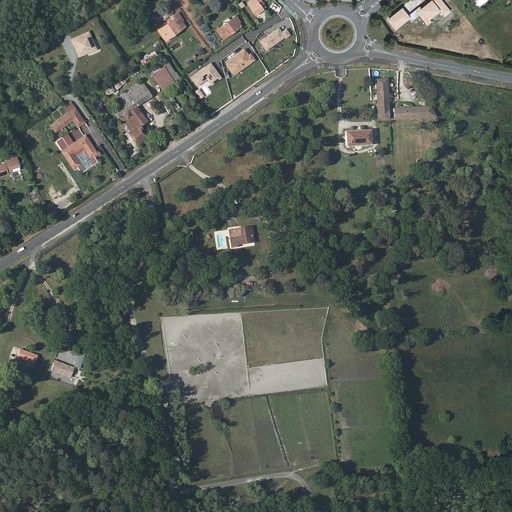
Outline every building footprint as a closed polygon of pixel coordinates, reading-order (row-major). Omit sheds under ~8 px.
[(263,9),(256,0),(251,0),(247,3),(255,15),(263,9)] [(256,0),(263,9),(266,7),(261,0),(256,0)] [(171,17),(172,19),(158,29),(165,40),(185,26),(182,21),(183,20),(177,12),(171,17)] [(224,26),(223,25),(216,29),(223,39),(241,26),(238,22),(237,23),(235,20),(236,19),(237,19),(235,16),(229,20),(231,22),(224,26)] [(278,25),(258,38),(266,51),(291,34),(286,28),(282,31),(278,25)] [(98,47),(91,32),(75,40),(79,46),(80,45),(81,48),(80,49),(83,55),(98,47)] [(246,45),(224,62),(234,75),(256,59),(246,45)] [(154,49),(139,59),(142,65),(158,55),(154,49)] [(211,60),(189,75),(196,86),(207,79),(211,84),(223,77),(211,60)] [(164,65),(165,66),(152,74),(162,90),(175,82),(175,81),(179,78),(169,62),(164,65)] [(386,79),(375,80),(376,99),(388,98),(386,79)] [(139,81),(129,88),(131,92),(142,85),(139,81)] [(115,91),(111,84),(100,90),(104,97),(115,91)] [(142,85),(131,92),(119,100),(121,102),(116,105),(118,109),(116,110),(130,131),(128,132),(133,141),(136,139),(139,143),(149,136),(143,128),(141,130),(138,126),(137,127),(127,112),(137,106),(151,96),(143,84),(142,85)] [(389,120),(388,98),(376,99),(378,121),(389,120)] [(73,101),(72,99),(70,100),(65,104),(69,110),(75,106),(78,111),(75,113),(77,116),(74,117),(78,125),(86,120),(78,110),(76,106),(73,101)] [(75,106),(69,110),(51,122),(56,129),(74,117),(77,116),(75,113),(78,111),(75,106)] [(138,126),(147,120),(137,106),(127,112),(137,127),(138,126)] [(429,107),(394,109),(394,120),(434,117),(429,107)] [(370,130),(345,132),(346,147),(371,145),(370,130)] [(69,144),(63,134),(57,139),(74,165),(79,162),(73,152),(85,145),(91,154),(97,150),(86,134),(69,144)] [(8,162),(5,163),(0,164),(0,176),(13,172),(12,169),(13,167),(19,165),(17,157),(8,160),(8,162)] [(233,229),(234,233),(230,234),(232,247),(238,246),(237,244),(253,242),(251,229),(241,230),(240,228),(233,229)] [(33,367),(38,355),(20,349),(16,361),(19,362),(20,358),(30,362),(29,365),(33,367)] [(0,362),(9,366),(13,356),(1,351),(0,353),(0,362)] [(80,351),(75,366),(82,369),(88,353),(80,351)] [(74,369),(54,362),(51,371),(55,372),(54,376),(58,377),(59,374),(66,376),(65,378),(70,379),(74,369)]
